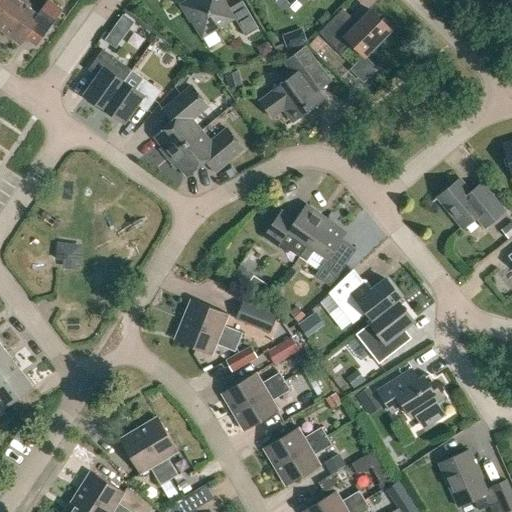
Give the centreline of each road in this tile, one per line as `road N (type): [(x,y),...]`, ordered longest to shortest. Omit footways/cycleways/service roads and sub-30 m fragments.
road 1 (residential): [(258,511),(183,391),(113,340)]
road 2 (residential): [(191,217),(211,197),(280,161),(313,156),(346,168),(376,195)]
road 3 (residential): [(376,195),(501,96)]
road 4 (residential): [(0,511),(80,379)]
road 5 (residential): [(70,124),(191,217)]
road 6 (residential): [(511,414),(496,417),(445,341),(450,297)]
road 7 (residential): [(113,340),(191,217)]
road 8 (residential): [(501,96),(406,0)]
road 9 (residential): [(0,235),(70,124)]
road 10 (residential): [(80,379),(0,281)]
road 11 (residential): [(376,195),(450,297)]
road 12 (residential): [(43,104),(108,0)]
